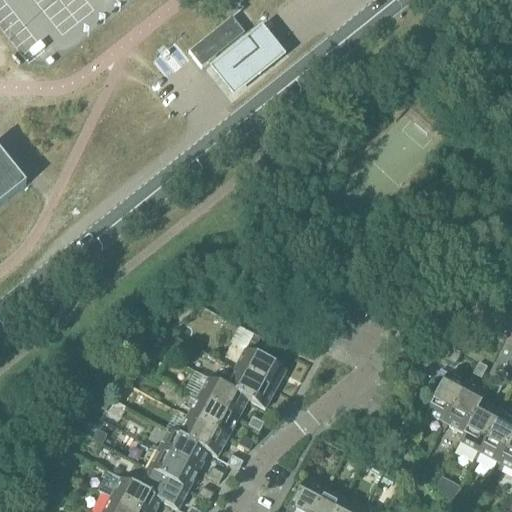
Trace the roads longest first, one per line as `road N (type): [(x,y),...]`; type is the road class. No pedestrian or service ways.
road 1 (secondary): [(395,0),(0,314)]
road 2 (residential): [(239,511),(292,432),(409,331),(478,326),(511,344)]
